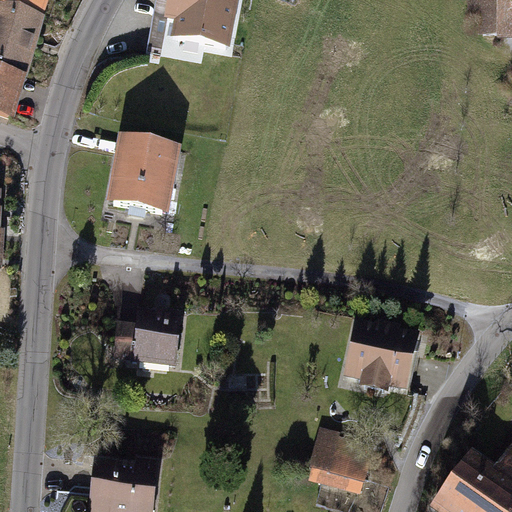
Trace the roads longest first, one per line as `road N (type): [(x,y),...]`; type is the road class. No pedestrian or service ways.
road 1 (residential): [(25,511),(50,149),(71,71),(106,0)]
road 2 (residential): [(403,511),(453,394),(511,322)]
